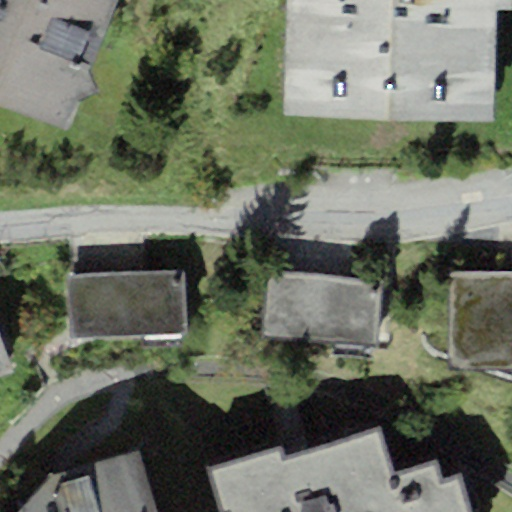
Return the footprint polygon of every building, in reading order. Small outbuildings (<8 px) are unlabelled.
[(118,0),(0,0),(0,103),(66,129),(80,95),(96,89),(89,73),(118,0)] [(491,118),(494,6),(511,6),(511,0),(288,0),(286,113),(491,118)] [(68,273),(70,336),(187,332),(185,269),(68,273)] [(451,367),(511,367),(511,275),(452,275),(451,367)] [(268,276),(264,332),(375,342),(380,285),(268,276)] [(0,374),(12,370),(0,340),(0,374)] [(219,511),(226,511),(227,511),(226,511),(471,511),(462,480),(442,486),(435,463),(394,475),(379,427),(284,455),(280,444),(205,467),(219,511)] [(154,511),(137,451),(50,471),(14,511),(154,511)]
